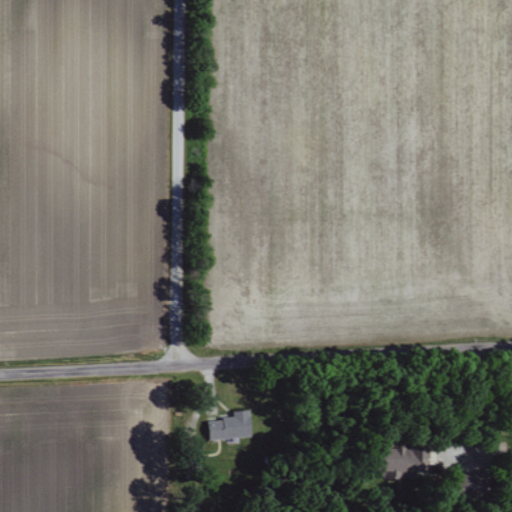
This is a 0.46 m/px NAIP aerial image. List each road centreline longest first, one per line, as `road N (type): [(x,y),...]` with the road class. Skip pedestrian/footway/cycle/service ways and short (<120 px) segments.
road 1 (residential): [(0,375),(511,350)]
road 2 (residential): [(172,367),(175,0)]
